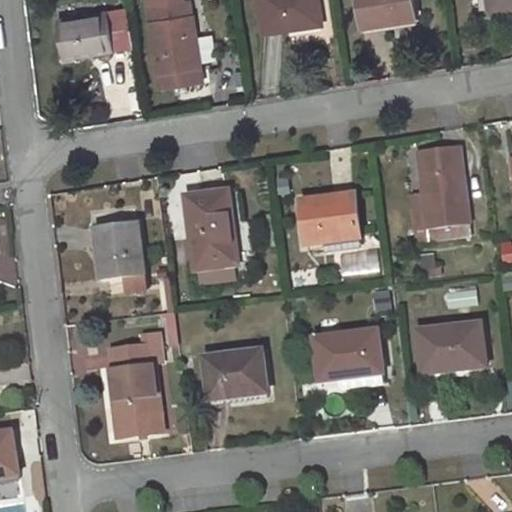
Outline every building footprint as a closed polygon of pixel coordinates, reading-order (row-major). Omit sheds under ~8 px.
[(191,0),(182,0),(148,6),(159,75),(162,90),(189,85),(187,71),(202,68),(191,0)] [(319,0),(260,0),(266,31),(323,23),(319,0)] [(360,0),(365,25),(416,17),(413,0),(360,0)] [(511,0),(488,0),(490,11),(492,11),(511,7),(511,0)] [(511,7),(492,11),(494,19),(511,15),(511,7)] [(109,12),(58,20),(64,57),(114,49),(109,12)] [(187,71),(189,85),(204,83),(202,68),(187,71)] [(462,148),(422,153),(427,194),(424,194),(429,230),(472,225),(462,148)] [(228,190),(188,195),(197,269),(240,264),(235,223),(232,224),(228,190)] [(424,194),(412,195),(416,231),(429,230),(424,194)] [(358,195),(303,201),(308,246),(363,239),(358,195)] [(89,215),(91,228),(111,226),(109,212),(89,215)] [(111,226),(91,228),(94,248),(100,247),(104,281),(130,278),(146,276),(139,221),(111,226)] [(100,247),(94,248),(98,282),(104,281),(100,247)] [(146,276),(130,278),(131,290),(147,288),(146,276)] [(484,324),(421,331),(426,374),(490,367),(484,324)] [(381,330),(316,337),(322,381),(342,378),(386,373),(381,330)] [(165,432),(157,364),(152,365),(152,362),(164,361),(160,333),(145,334),(146,346),(113,350),(115,369),(111,369),(119,439),(165,432)] [(264,351),(207,358),(212,400),(259,394),(258,387),(268,386),(264,351)] [(386,373),(342,378),(342,385),(387,379),(386,373)] [(268,386),(258,387),(259,394),(269,393),(268,386)] [(14,431),(0,433),(0,477),(21,475),(14,431)]
